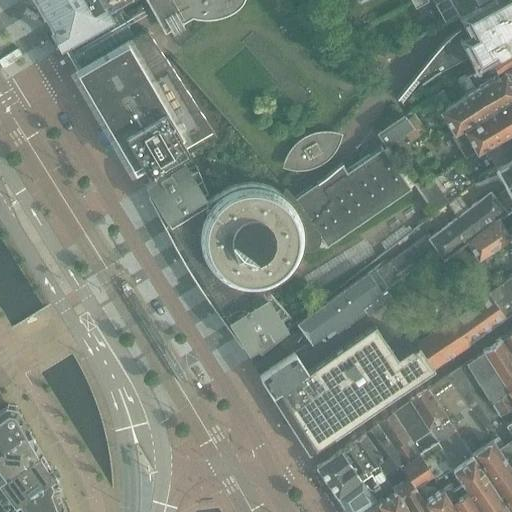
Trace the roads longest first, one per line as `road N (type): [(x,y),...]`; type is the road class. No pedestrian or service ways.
road 1 (residential): [(240,417),(36,86)]
road 2 (tertiary): [(95,317),(0,161)]
road 3 (tertiary): [(162,467),(148,399),(95,317)]
road 4 (tertiary): [(0,205),(74,328)]
